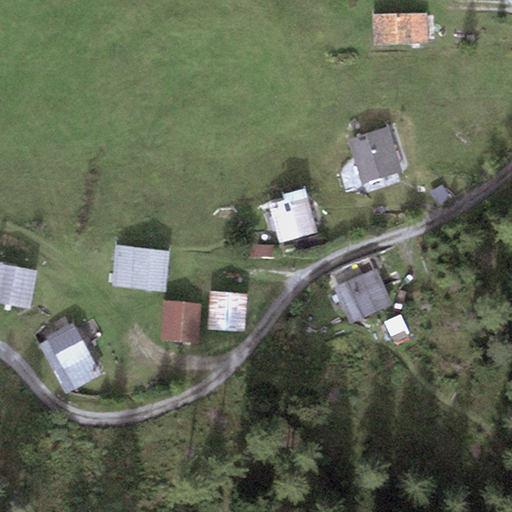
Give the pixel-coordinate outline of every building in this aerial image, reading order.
[(382,3),(382,16),(405,16),(405,3),(382,3)] [(429,20),(377,22),(378,51),(430,49),(429,20)] [(387,127),(353,141),(370,184),(405,169),(387,127)] [(307,196),(276,203),(285,243),(316,237),(307,196)] [(171,250),(120,248),(119,290),(169,291),(171,250)] [(20,273),(0,270),(0,313),(14,315),(20,273)] [(373,276),(336,287),(347,327),(384,317),(373,276)] [(244,296),(209,295),(208,332),(242,333),(244,296)] [(203,306),(163,304),(161,346),(201,348),(203,306)] [(57,329),(24,348),(56,403),(89,384),(57,329)]
